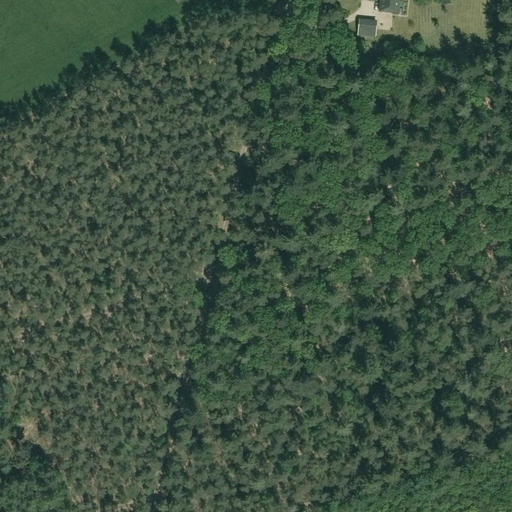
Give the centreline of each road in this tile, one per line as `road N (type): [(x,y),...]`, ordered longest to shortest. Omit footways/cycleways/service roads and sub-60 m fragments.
road 1 (track): [(0,344),(511,175)]
road 2 (track): [(153,511),(261,83),(300,0)]
